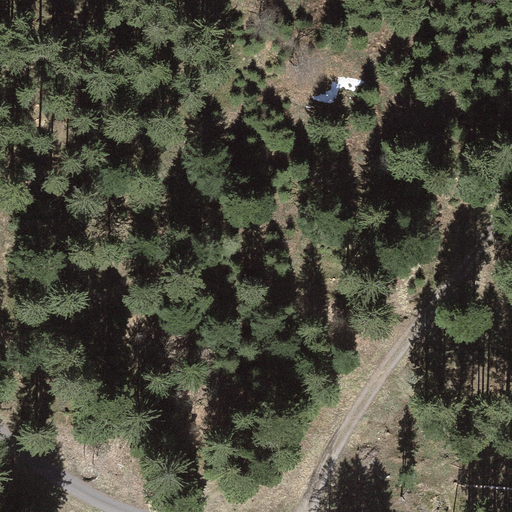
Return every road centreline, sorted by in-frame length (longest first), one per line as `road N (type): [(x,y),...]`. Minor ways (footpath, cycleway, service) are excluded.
road 1 (track): [(312,511),(362,410),(511,202)]
road 2 (track): [(124,511),(30,464),(0,435)]
